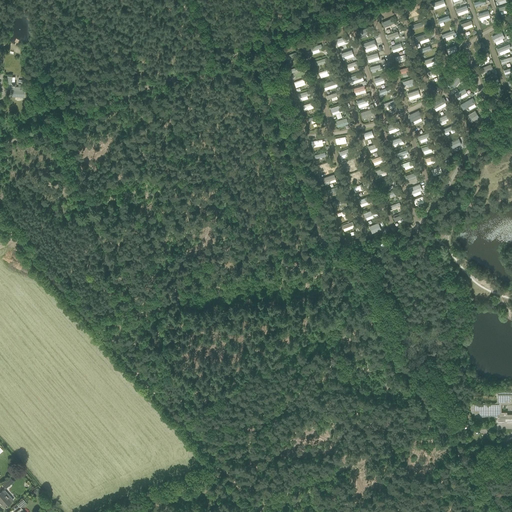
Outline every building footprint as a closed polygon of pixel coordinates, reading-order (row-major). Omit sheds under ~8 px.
[(466,5),(455,9),(457,13),(458,13),(467,10),(468,9),(466,5)] [(395,17),(382,22),(384,27),(397,22),(395,17)] [(372,26),(359,31),(361,36),(374,31),(372,26)] [(454,30),(441,35),(443,39),(445,38),(453,35),(455,34),(454,30)] [(397,31),(386,35),(388,40),(399,36),(397,31)] [(429,32),(415,37),(417,42),(420,41),(421,44),(429,41),(428,38),(430,37),(429,32)] [(502,32),(492,37),(494,42),(495,42),(496,45),(503,41),(502,39),(504,38),(502,32)] [(374,40),(363,44),(365,49),(376,45),(374,40)] [(482,42),(474,47),(477,51),(485,45),(482,42)] [(509,44),(496,49),(498,53),(500,52),(509,49),(511,48),(509,44)] [(351,50),(341,54),(343,60),(354,57),(351,50)] [(377,53),(367,56),(369,63),(379,60),(377,53)] [(488,53),(475,58),(476,61),(477,61),(479,64),(490,59),(489,56),(488,53)] [(356,61),(346,65),(349,71),(354,69),(353,66),(358,65),(356,61)] [(490,64),(479,69),(481,73),(492,68),(490,64)] [(408,67),(398,70),(399,74),(402,73),(403,76),(407,75),(406,72),(409,71),(408,67)] [(361,73),(348,78),(350,82),(351,85),(364,80),(363,78),(361,73)] [(457,73),(449,83),(455,88),(463,78),(457,73)] [(496,75),(484,80),(486,84),(492,81),(493,83),(499,81),(498,79),(496,75)] [(12,77),(7,76),(7,84),(11,85),(10,96),(24,97),(24,93),(24,92),(25,92),(25,88),(15,87),(15,83),(14,83),(15,77),(12,77)] [(45,76),(38,76),(37,79),(35,79),(34,85),(37,85),(37,86),(44,86),(45,76)] [(336,79),(323,84),(324,88),(325,90),(338,86),(337,83),(336,79)] [(413,79),(402,82),(403,85),(407,84),(408,87),(415,85),(413,79)] [(391,86),(379,91),(380,95),(392,90),(391,86)] [(499,86),(489,90),(490,95),(501,90),(499,86)] [(465,89),(455,94),(457,98),(458,100),(468,95),(466,93),(467,92),(465,89)] [(368,98),(357,101),(358,105),(359,108),(369,105),(368,102),(369,101),(368,98)] [(443,98),(431,105),(434,109),(435,109),(436,111),(446,105),(445,102),(446,102),(443,98)] [(472,98),(461,105),(463,109),(468,107),(470,110),(476,106),(474,103),(475,103),(472,98)] [(341,104),(330,108),(332,112),(333,115),(343,112),(342,109),(341,104)] [(372,109),(361,113),(363,119),(374,115),(372,109)] [(419,110),(408,115),(412,122),(413,122),(421,118),(422,117),(419,110)] [(475,111),(467,116),(471,123),(479,118),(475,111)] [(448,114),(438,119),(439,122),(440,122),(448,118),(450,118),(448,114)] [(346,118),(336,121),(337,125),(338,127),(346,125),(345,122),(347,122),(346,118)] [(398,121),(386,126),(388,131),(389,131),(400,126),(398,121)] [(453,125),(443,129),(444,133),(445,133),(448,132),(450,131),(452,133),(455,132),(454,129),(455,129),(453,125)] [(429,132),(417,136),(419,141),(430,137),(429,132)] [(458,138),(449,142),(451,148),(461,144),(458,138)] [(344,163),(346,169),(354,167),(352,160),(344,163)] [(328,163),(318,166),(320,172),(330,169),(328,163)] [(417,172),(405,176),(406,181),(419,177),(417,172)] [(334,174),(322,178),(324,183),(335,179),(336,179),(334,174)] [(420,184),(409,188),(411,194),(413,194),(420,191),(422,190),(420,184)] [(369,196),(358,200),(360,204),(370,201),(371,200),(369,196)] [(344,197),(332,202),(334,206),(346,201),(344,197)] [(375,209),(363,213),(365,218),(366,217),(377,213),(375,209)] [(378,223),(369,226),(372,233),(381,230),(378,223)] [(511,395),(511,394),(498,394),(498,402),(499,402),(499,404),(474,404),(474,416),(499,416),(499,417),(498,417),(498,421),(506,421),(506,418),(511,418),(511,395)] [(5,488),(13,481),(10,478),(2,485),(5,488)] [(0,502),(4,508),(11,501),(13,500),(10,496),(8,498),(5,494),(6,492),(4,489),(0,492),(0,502)]
